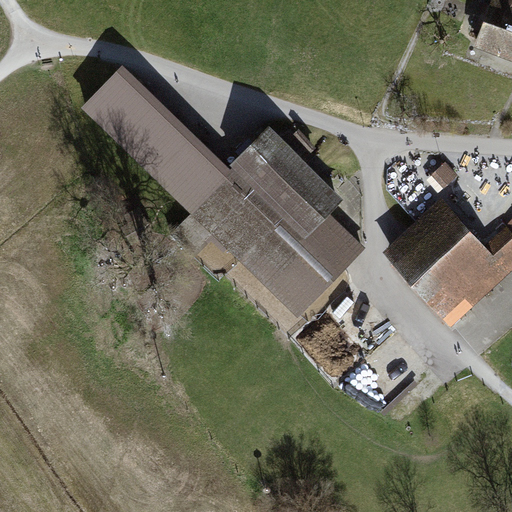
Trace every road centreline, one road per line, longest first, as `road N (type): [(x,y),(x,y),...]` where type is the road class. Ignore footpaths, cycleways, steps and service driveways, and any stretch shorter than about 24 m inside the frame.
road 1 (track): [(32,45),(128,56),(376,136)]
road 2 (unclassified): [(376,136),(511,148)]
